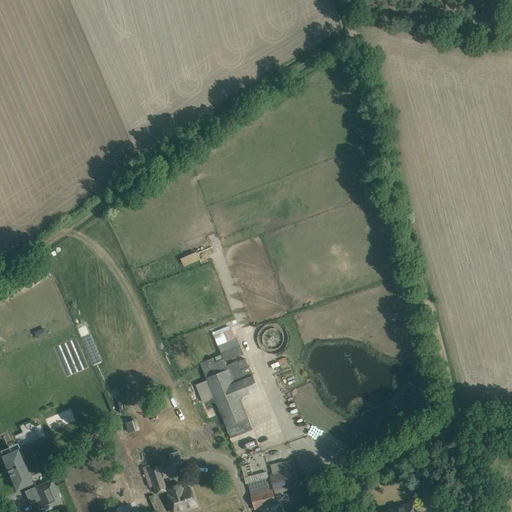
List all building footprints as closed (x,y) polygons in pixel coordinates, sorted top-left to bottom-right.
[(179,258),(182,266),(199,259),(195,251),(179,258)] [(231,292),(222,296),(217,281),(211,283),(224,320),(232,318),(229,311),(236,308),(231,292)] [(162,300),(152,304),(154,310),(164,306),(162,300)] [(196,352),(185,322),(179,324),(190,354),(196,352)] [(44,327),(34,330),(36,337),(46,334),(44,327)] [(208,380),(196,385),(204,403),(215,398),(231,438),(253,429),(241,398),(260,390),(250,366),(246,358),(238,361),(237,361),(227,365),(226,362),(245,354),(237,337),(218,345),(223,359),(215,362),(213,357),(200,362),(208,380)] [(46,419),(51,431),(76,420),(70,408),(46,419)] [(129,431),(138,429),(135,418),(126,421),(129,431)] [(29,478),(20,457),(14,460),(8,447),(0,450),(0,451),(8,470),(7,471),(8,473),(9,472),(10,474),(9,475),(10,477),(11,477),(12,478),(14,477),(19,488),(29,484),(27,479),(29,478)] [(147,461),(141,463),(149,488),(152,487),(155,495),(165,492),(165,494),(167,494),(172,511),(176,511),(196,506),(189,486),(184,488),(183,485),(182,484),(180,483),(179,482),(178,482),(166,486),(159,464),(149,468),(147,461)] [(290,470),(270,475),(274,490),(294,485),(290,470)] [(267,478),(249,483),(255,509),(276,504),(272,489),(270,490),(267,478)] [(51,481),(36,487),(42,501),(32,505),(34,511),(41,511),(61,503),(51,481)] [(385,511),(414,511),(412,503),(401,506),(401,507),(385,511)]
